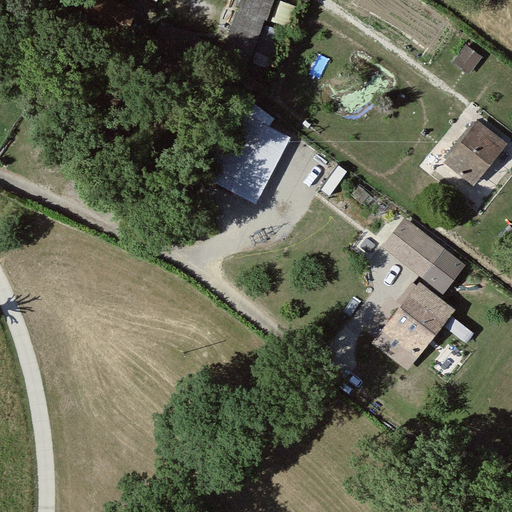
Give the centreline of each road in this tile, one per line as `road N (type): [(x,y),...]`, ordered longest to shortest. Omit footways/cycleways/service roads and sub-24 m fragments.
road 1 (residential): [(47,511),(32,368),(0,284)]
road 2 (track): [(325,368),(376,398),(431,456),(465,476),(511,483)]
road 3 (track): [(325,0),(468,104)]
road 4 (track): [(294,160),(256,226),(197,272)]
